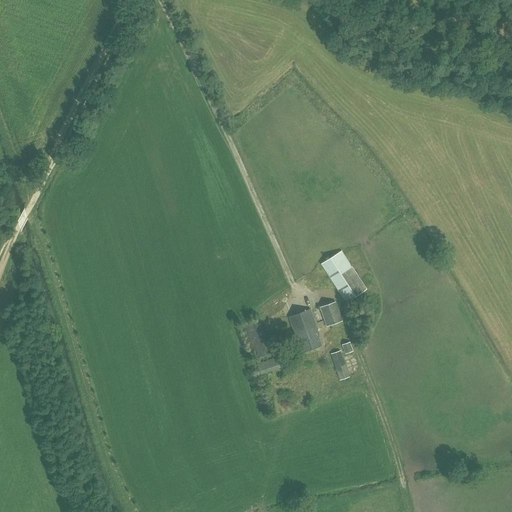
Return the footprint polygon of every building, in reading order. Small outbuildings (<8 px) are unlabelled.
[(346,302),(366,289),(342,251),(322,264),(346,302)] [(320,308),(327,326),(342,321),(335,302),(320,308)] [(289,317),(299,344),(303,353),(322,346),(318,336),(319,336),(310,309),(289,317)] [(287,353),(261,361),(260,357),(271,353),(259,323),(244,328),(255,359),(256,363),(261,375),(291,364),(287,353)] [(350,342),(342,345),(346,354),(354,351),(350,342)] [(341,350),(331,354),(340,380),(350,377),(341,350)]
